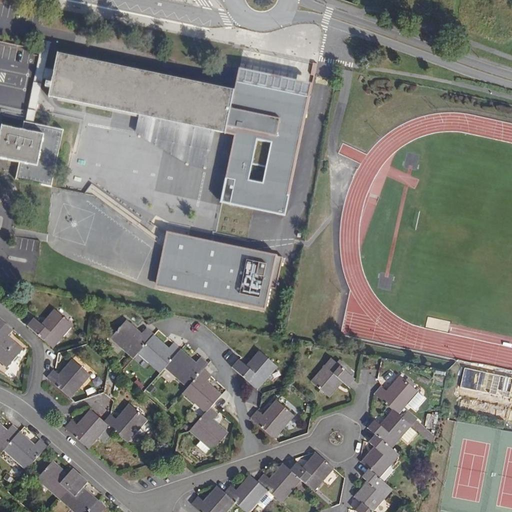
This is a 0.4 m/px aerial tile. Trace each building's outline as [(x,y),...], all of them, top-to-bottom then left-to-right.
[(59,17),(44,14),(41,26),(56,29),(59,17)] [(56,81),(58,70),(48,68),(53,42),(45,40),(28,122),(36,124),(46,79),(56,81)] [(223,202),(288,216),(293,195),(290,195),(315,84),(243,68),(239,91),(61,52),(58,70),(56,81),(52,96),(238,134),(223,202)] [(136,135),(185,163),(190,166),(209,170),(216,132),(192,127),(140,116),(136,135)] [(54,187),(66,130),(36,124),(28,122),(27,122),(25,130),(5,125),(0,147),(0,158),(22,163),(20,170),(18,180),(54,187)] [(205,239),(170,232),(156,286),(267,310),(273,286),(279,287),(285,256),(210,240),(205,239)] [(53,350),(72,327),(54,311),(41,325),(34,319),(27,327),(53,350)] [(0,363),(6,369),(22,349),(8,337),(13,332),(4,324),(0,320),(0,363)] [(167,350),(145,330),(145,329),(140,335),(125,322),(109,340),(132,360),(137,355),(159,374),(164,369),(186,389),(181,394),(204,414),(188,431),(200,442),(210,451),(212,452),(227,434),(213,421),(217,415),(209,408),(219,396),(205,383),(209,378),(202,371),(206,366),(199,360),(195,364),(172,344),(167,350)] [(256,391),(277,368),(258,352),(246,366),(238,360),(231,368),(256,391)] [(327,399),(341,384),(347,389),(353,381),(329,359),(309,383),(327,399)] [(70,400),(90,377),(71,361),(58,376),(53,371),(46,379),(70,400)] [(511,398),(511,377),(485,371),(486,366),(481,365),(480,371),(465,368),(460,387),(511,398)] [(397,417),(417,394),(398,377),(385,393),(380,389),(374,395),(374,396),(391,411),(378,426),(373,421),(366,428),(366,429),(374,436),(367,444),(372,449),(359,463),(367,470),(360,478),(365,482),(352,496),(359,504),(353,511),(370,511),(391,491),(377,479),(398,456),(391,450),(401,439),(410,428),(397,417)] [(157,391),(151,386),(146,391),(153,396),(157,391)] [(277,438),(297,415),(278,399),(265,414),(260,409),(253,417),(277,438)] [(437,406),(429,404),(426,416),(434,418),(437,406)] [(127,444),(147,421),(128,405),(115,420),(110,416),(104,423),(108,428),(127,444)] [(89,450),(108,428),(104,423),(90,411),(77,426),(71,421),(71,422),(64,429),(89,450)] [(0,455),(4,451),(26,470),(47,446),(39,440),(35,445),(12,425),(8,430),(0,422),(0,455)] [(408,445),(417,434),(410,428),(401,439),(408,445)] [(210,451),(200,442),(196,445),(206,455),(210,451)] [(225,511),(234,503),(243,511),(249,511),(267,492),(280,504),(300,481),(313,493),(333,470),(315,454),(302,469),(296,464),(296,465),(290,472),(281,465),(268,479),(263,475),(256,483),(248,475),(234,491),(229,487),(223,494),(215,487),(202,501),(196,497),(190,505),(197,511),(225,511)] [(154,468),(166,464),(164,457),(148,463),(151,466),(154,468)] [(102,511),(107,508),(85,489),(89,483),(73,470),(69,475),(54,461),(37,480),(73,511),(102,511)] [(14,479),(8,475),(5,479),(11,483),(14,479)]
